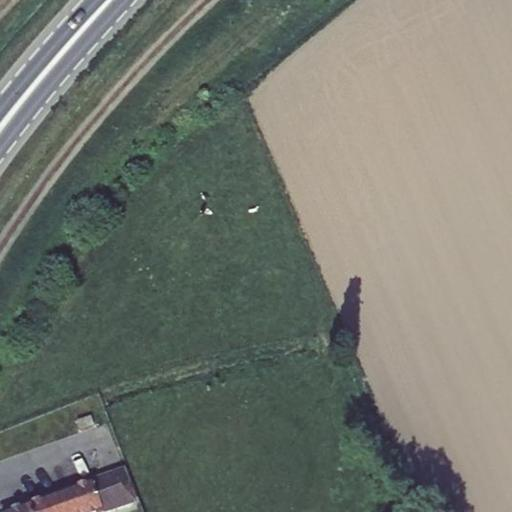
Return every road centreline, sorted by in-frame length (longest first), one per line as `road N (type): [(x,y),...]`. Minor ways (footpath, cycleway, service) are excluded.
road 1 (secondary): [(0,144),(113,0)]
road 2 (secondary): [(93,0),(0,109)]
